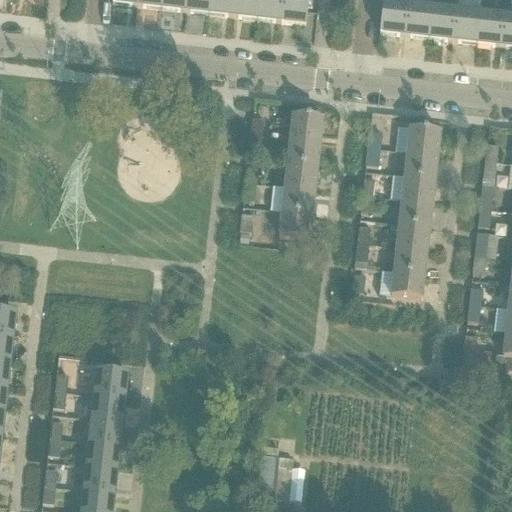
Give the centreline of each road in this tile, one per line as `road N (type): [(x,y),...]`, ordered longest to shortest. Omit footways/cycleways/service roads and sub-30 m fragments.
road 1 (unclassified): [(356,83),(89,54)]
road 2 (unclassified): [(511,97),(356,83)]
